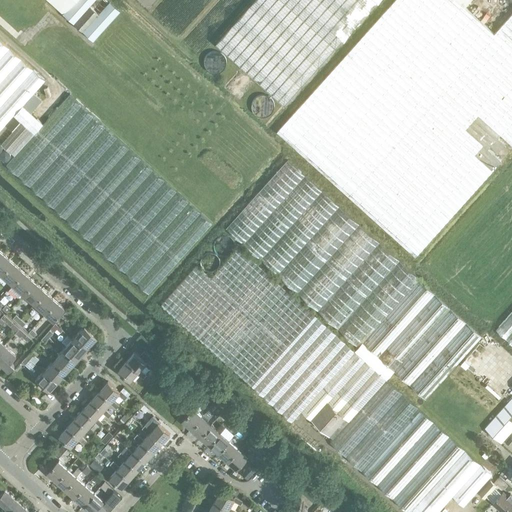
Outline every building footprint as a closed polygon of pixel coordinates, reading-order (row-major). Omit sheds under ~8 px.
[(93,41),(120,11),(107,0),(47,0),(73,23),(82,31),(93,41)] [(371,9),(379,0),(254,0),(215,43),(285,105),(371,9)] [(488,148),(491,145),(498,137),(501,134),(511,144),(511,12),(494,33),(465,7),(456,0),(394,0),(277,131),(416,256),(501,160),(488,148)] [(43,124),(31,113),(41,102),(40,101),(41,100),(34,93),(46,80),(0,39),(0,130),(6,124),(13,131),(8,136),(5,133),(0,138),(0,141),(1,143),(1,144),(11,153),(11,152),(15,155),(7,164),(87,237),(149,293),(213,223),(70,94),(43,124)] [(288,159),(226,227),(359,346),(363,342),(426,399),(482,336),(419,280),(421,278),(288,159)] [(302,411),(311,419),(327,401),(346,418),(349,421),(330,442),(408,511),(438,511),(448,501),(457,509),(464,506),(492,474),(336,334),(238,246),(211,276),(197,264),(161,304),(292,421),(302,411)] [(0,250),(0,269),(9,259),(0,250)] [(9,259),(0,269),(0,272),(9,281),(20,268),(9,259)] [(20,268),(9,281),(20,291),(31,278),(20,268)] [(31,278),(20,291),(31,300),(42,288),(31,278)] [(42,288),(31,300),(42,310),(53,297),(42,288)] [(53,297),(42,310),(53,320),(64,307),(53,297)] [(511,311),(496,329),(511,343),(511,311)] [(22,337),(18,342),(23,346),(30,338),(4,314),(1,317),(12,327),(8,331),(12,335),(15,332),(20,337),(21,335),(22,337)] [(12,318),(22,326),(25,322),(16,314),(12,318)] [(84,325),(74,336),(87,348),(97,337),(84,325)] [(29,332),(33,336),(36,333),(35,332),(38,329),(34,326),(29,332)] [(74,336),(65,347),(77,358),(87,348),(74,336)] [(4,344),(0,349),(0,362),(8,370),(14,364),(10,360),(15,354),(4,344)] [(65,347),(55,357),(68,369),(77,358),(65,347)] [(135,350),(127,359),(139,370),(140,369),(147,362),(150,365),(155,360),(144,350),(140,355),(135,350)] [(55,357),(46,368),(58,379),(68,369),(55,357)] [(127,359),(119,368),(131,379),(137,373),(143,378),(145,376),(146,374),(140,369),(139,370),(127,359)] [(48,390),(58,379),(46,368),(36,379),(48,390)] [(108,381),(100,390),(118,406),(119,405),(113,399),(118,394),(124,399),(127,396),(130,393),(123,387),(120,391),(108,381)] [(100,390),(92,399),(110,415),(111,414),(105,409),(110,403),(116,408),(118,406),(100,390)] [(511,397),(485,428),(501,443),(511,430),(511,397)] [(92,399),(84,408),(102,424),(103,423),(97,417),(102,412),(108,417),(110,415),(92,399)] [(327,401),(311,419),(329,435),(346,418),(327,401)] [(182,420),(192,428),(203,415),(194,407),(182,420)] [(84,408),(76,416),(94,433),(95,432),(89,426),(94,421),(100,426),(102,424),(84,408)] [(203,415),(192,428),(201,436),(212,423),(203,415)] [(76,416),(68,425),(86,442),(87,441),(81,435),(86,430),(92,435),(94,433),(76,416)] [(145,425),(144,426),(162,443),(170,433),(159,423),(160,422),(153,416),(150,419),(156,425),(152,430),(145,425)] [(212,423),(201,436),(210,444),(221,431),(225,426),(222,423),(217,428),(212,423)] [(68,425),(60,435),(72,446),(78,439),(84,444),(86,442),(68,425)] [(137,433),(136,435),(154,452),(162,443),(144,426),(142,428),(148,434),(144,439),(137,433)] [(221,431),(210,444),(218,452),(230,439),(234,434),(230,431),(226,436),(221,431)] [(129,442),(128,444),(146,460),(154,452),(136,435),(134,437),(140,443),(135,448),(129,442)] [(227,460),(239,447),(235,444),(230,439),(218,452),(227,460)] [(62,444),(54,453),(58,457),(67,448),(62,444)] [(121,451),(120,453),(138,469),(146,460),(128,444),(126,446),(132,452),(128,457),(121,451)] [(248,455),(239,447),(227,460),(237,468),(248,456),(248,455)] [(113,460),(112,462),(130,478),(138,469),(120,453),(118,455),(124,461),(119,466),(113,460)] [(95,456),(90,462),(99,471),(104,465),(95,456)] [(273,462),(268,458),(260,467),(265,471),(273,462)] [(48,472),(57,480),(68,468),(59,459),(48,472)] [(116,470),(110,477),(122,487),(130,478),(112,462),(110,464),(116,470)] [(270,475),(278,466),(273,462),(265,471),(270,475)] [(282,470),(278,466),(275,469),(270,475),(274,479),(282,470)] [(68,468),(57,480),(66,488),(77,476),(81,470),(77,467),(73,472),(68,468)] [(287,474),(282,470),(274,479),(279,484),(287,474)] [(291,478),(287,474),(279,484),(283,488),(291,478)] [(77,476),(66,488),(75,496),(86,484),(77,476)] [(296,483),(291,478),(289,481),(283,488),(288,492),(296,483)] [(485,498),(496,486),(489,480),(479,493),(485,498)] [(301,487),(296,483),(293,486),(288,492),(293,496),(301,487)] [(83,504),(95,492),(95,491),(91,489),(86,484),(75,496),(83,504)] [(0,491),(0,501),(7,509),(16,499),(4,488),(0,491)] [(117,493),(113,489),(105,498),(107,500),(104,503),(111,510),(122,497),(117,493)] [(221,490),(215,501),(234,511),(236,511),(237,511),(230,507),(233,501),(241,505),(243,500),(236,496),(235,498),(221,490)] [(95,492),(83,504),(91,511),(93,511),(104,500),(95,492)] [(511,511),(511,494),(510,493),(508,496),(503,492),(493,503),(502,511),(511,511)] [(26,511),(28,510),(16,499),(7,509),(11,511),(26,511)] [(305,511),(308,509),(304,505),(306,503),(302,499),(300,501),(297,500),(286,511),(305,511)] [(234,511),(215,501),(209,511),(210,511),(226,511),(228,511),(229,511),(234,511)]
